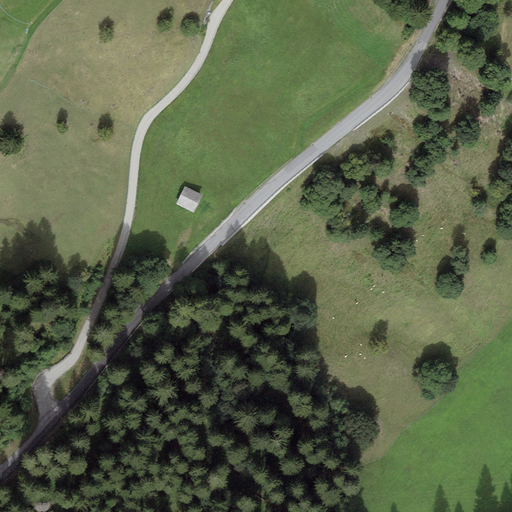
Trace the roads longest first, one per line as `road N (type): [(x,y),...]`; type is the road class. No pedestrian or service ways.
road 1 (tertiary): [(448,0),(400,79),(176,277),(55,418)]
road 2 (residential): [(55,418),(41,392),(79,348),(123,241),(139,134),(193,71),(228,0)]
